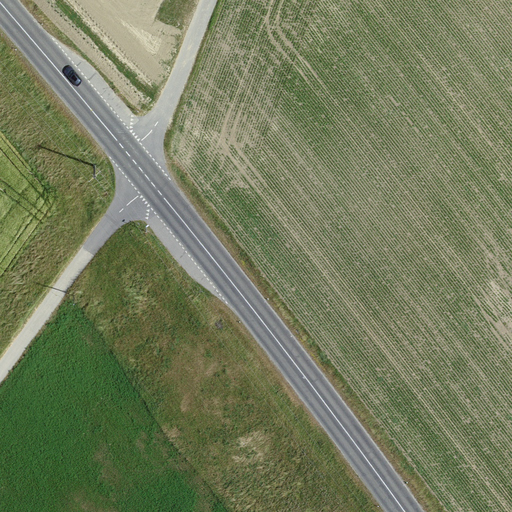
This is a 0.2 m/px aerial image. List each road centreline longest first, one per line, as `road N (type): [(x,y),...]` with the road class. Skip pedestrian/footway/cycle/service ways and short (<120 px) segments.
road 1 (tertiary): [(3,0),(405,511)]
road 2 (track): [(207,0),(156,125),(126,152)]
